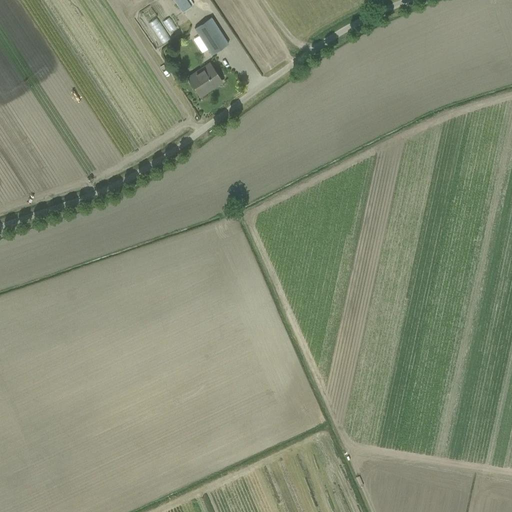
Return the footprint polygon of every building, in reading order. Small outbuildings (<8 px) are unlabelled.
[(185,0),(173,0),(182,13),(190,7),(185,0)] [(194,29),(205,47),(211,55),(228,44),(222,36),(210,18),(194,29)] [(173,19),(167,23),(176,39),(183,35),(173,19)] [(188,78),(194,88),(200,96),(207,91),(206,90),(220,81),(221,82),(216,74),(209,64),(188,78)] [(175,66),(171,69),(174,75),(179,72),(175,66)]
